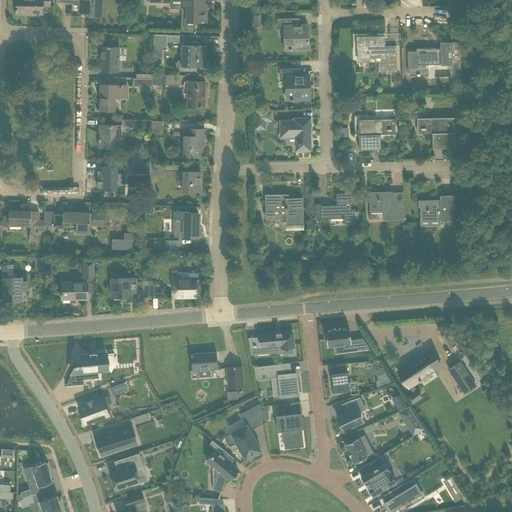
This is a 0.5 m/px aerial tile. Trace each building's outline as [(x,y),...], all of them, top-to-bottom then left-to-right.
[(16,0),(16,15),(42,15),(42,6),(50,6),(49,0),(16,0)] [(100,0),(60,0),(60,2),(79,2),(78,13),(89,13),(89,16),(100,17),(100,0)] [(148,0),(148,3),(169,3),(181,4),(181,9),(181,27),(183,27),(183,31),(195,31),(196,22),(206,22),(206,13),(205,13),(205,4),(202,4),(201,0),(148,0)] [(288,19),(283,19),(283,30),(284,50),(298,50),(308,49),(307,26),(308,26),(308,25),(298,25),(298,19),(288,19)] [(153,61),(162,61),(162,50),(166,50),(167,35),(153,35),(153,61)] [(358,48),(359,62),(382,61),(382,73),(397,72),(397,64),(396,46),(385,46),(384,36),(356,37),(356,48),(358,48)] [(176,64),(176,65),(176,67),(177,68),(177,69),(178,70),(179,70),(180,71),(182,71),(196,71),(196,67),(206,67),(206,46),(197,46),(197,42),(184,41),(184,52),(188,53),(187,57),(181,57),(181,60),(179,60),(179,61),(178,61),(177,62),(176,63),(176,64)] [(416,49),(416,51),(408,51),(408,68),(417,68),(417,64),(427,64),(440,64),(440,65),(454,65),(454,75),(460,75),(460,42),(440,43),(440,51),(435,51),(435,49),(416,49)] [(102,59),(102,71),(118,71),(119,47),(101,47),(101,59),(102,59)] [(290,69),(285,69),(285,79),(285,100),(299,99),(309,99),(309,75),(300,75),(300,68),(290,69)] [(136,78),(152,78),(152,75),(153,69),(136,69),(136,78)] [(166,75),(166,85),(181,86),(181,75),(166,74),(166,75)] [(152,85),(152,79),(132,79),(132,86),(146,87),(146,93),(152,94),(152,85)] [(407,79),(402,82),(405,88),(413,84),(411,81),(409,82),(407,79)] [(187,106),(194,107),(204,107),(204,99),(205,82),(188,81),(187,106)] [(100,110),(114,111),(115,96),(126,97),(126,86),(100,85),(100,110)] [(271,122),(270,112),(254,112),(255,122),(271,122)] [(280,121),(280,137),(295,137),(295,151),(310,151),(310,134),(308,133),(308,126),(310,126),(310,118),(293,118),(294,120),(280,121)] [(417,130),(432,129),(432,148),(454,148),(454,118),(417,119),(417,130)] [(358,120),(359,150),(381,149),(380,130),(395,130),(395,119),(358,120)] [(151,128),(151,127),(151,120),(133,120),(133,128),(151,128)] [(99,147),(109,147),(115,147),(115,139),(121,139),(122,125),(115,125),(99,125),(99,147)] [(183,156),(201,157),(201,146),(203,146),(204,129),(188,129),(188,137),(184,136),(183,156)] [(132,168),(132,173),(150,174),(150,169),(150,164),(150,162),(132,162),(132,168)] [(150,174),(150,176),(162,176),(162,164),(150,164),(150,169),(150,174)] [(117,167),(98,167),(98,189),(116,189),(116,185),(125,185),(125,173),(117,173),(117,167)] [(182,191),(200,192),(200,172),(183,172),(182,191)] [(150,202),(171,203),(172,193),(151,192),(150,202)] [(369,193),(370,203),(370,210),(383,209),(383,218),(387,218),(387,223),(405,222),(403,193),(385,193),(385,192),(369,193)] [(350,210),(350,206),(352,206),(352,193),(336,194),(336,205),(320,206),(320,218),(319,218),(319,225),(329,225),(329,219),(343,218),(343,224),(355,224),(355,210),(350,210)] [(266,195),(265,196),(266,215),(275,215),(286,214),(286,220),(286,224),(302,223),(302,208),(302,198),(287,199),(287,195),(266,195)] [(454,199),(453,195),(439,196),(440,202),(423,202),(423,201),(419,201),(419,207),(420,207),(420,221),(429,221),(429,218),(435,218),(435,221),(450,221),(450,222),(452,222),(452,221),(454,221),(454,203),(455,203),(454,199)] [(29,241),(39,241),(39,232),(44,232),(44,220),(38,220),(38,211),(9,210),(8,225),(29,226),(29,241)] [(173,215),(173,237),(184,237),(184,234),(199,235),(199,224),(198,224),(198,213),(189,213),(189,212),(174,211),(174,215),(173,215)] [(75,233),(89,233),(89,224),(92,224),(92,225),(103,225),(103,213),(63,212),(63,214),(54,214),(54,228),(63,228),(63,222),(75,223),(75,233)] [(113,239),(111,250),(133,254),(136,238),(126,235),(125,242),(113,239)] [(35,271),(44,271),(45,258),(35,257),(35,271)] [(83,260),(84,278),(94,278),(93,260),(83,260)] [(22,290),(27,290),(27,281),(22,281),(22,277),(7,278),(7,265),(1,265),(3,301),(23,300),(22,290)] [(111,279),(111,298),(136,298),(135,278),(111,279)] [(174,280),(175,297),(199,296),(198,279),(174,280)] [(62,293),(60,293),(60,295),(62,295),(62,299),(75,299),(75,298),(87,298),(87,292),(86,282),(61,283),(62,289),(62,293)] [(154,297),(154,285),(142,285),(142,297),(154,297)] [(349,327),(325,330),(327,347),(346,345),(347,352),(369,349),(362,339),(350,340),(349,327)] [(292,332),(260,335),(261,347),(281,345),(282,356),(294,355),(292,332)] [(249,347),(251,355),(258,354),(257,347),(249,347)] [(420,381),(421,381),(420,379),(420,380),(419,379),(419,378),(418,377),(424,372),(426,375),(440,365),(431,351),(409,366),(408,365),(398,372),(408,388),(409,387),(413,393),(407,397),(412,404),(422,398),(417,391),(413,385),(419,381),(420,381)] [(190,354),(191,370),(199,370),(199,377),(209,376),(209,371),(217,371),(216,352),(190,354)] [(76,365),(66,386),(82,384),(84,384),(84,379),(99,378),(98,371),(108,370),(106,353),(97,354),(96,353),(90,353),(90,355),(80,356),(81,364),(76,365)] [(464,393),(475,386),(460,362),(449,369),(464,393)] [(289,363),(254,367),(256,379),(258,379),(258,378),(271,376),(278,375),(281,396),(280,396),(280,398),(300,395),(299,394),(298,394),(296,374),(290,374),(289,365),(290,365),(290,363),(289,363)] [(337,371),(330,372),(333,394),(350,392),(346,364),(336,365),(337,371)] [(226,368),(228,387),(243,386),(241,367),(226,368)] [(379,380),(377,381),(378,387),(391,382),(385,373),(378,376),(379,380)] [(122,383),(109,388),(111,395),(125,390),(122,383)] [(237,390),(227,391),(227,399),(237,399),(237,390)] [(102,398),(78,407),(84,424),(100,418),(99,414),(107,411),(105,405),(111,402),(109,396),(103,398),(102,398)] [(349,411),(337,417),(343,431),(363,422),(358,413),(365,409),(359,397),(345,402),(349,411)] [(404,401),(395,405),(399,411),(407,407),(404,401)] [(225,436),(224,440),(227,445),(231,446),(236,443),(245,459),(253,455),(255,456),(259,454),(260,451),(261,451),(250,431),(263,424),(258,404),(240,414),(246,425),(225,436)] [(285,448),(290,448),(304,447),(301,429),(303,428),(301,413),(292,414),(291,406),(277,408),(278,415),(276,416),(278,432),(283,431),(285,448)] [(398,412),(413,435),(423,429),(409,407),(398,412)] [(146,414),(134,417),(136,423),(148,420),(146,414)] [(94,437),(100,457),(100,456),(112,452),(126,448),(123,439),(135,435),(132,425),(103,435),(104,436),(100,437),(100,436),(94,437)] [(373,451),(379,448),(372,433),(366,436),(373,451)] [(364,434),(344,444),(347,450),(347,451),(348,453),(350,457),(351,457),(354,463),(357,461),(358,463),(365,460),(364,458),(365,457),(374,453),(364,434)] [(221,492),(226,478),(228,480),(237,469),(231,464),(233,458),(220,447),(217,452),(216,451),(207,462),(219,472),(212,489),(221,492)] [(1,449),(1,457),(14,458),(14,450),(1,449)] [(126,468),(109,474),(115,490),(140,482),(136,469),(143,467),(139,454),(123,459),(126,468)] [(367,488),(372,496),(396,481),(380,456),(358,469),(362,476),(360,477),(365,485),(366,484),(368,487),(367,488)] [(36,464),(32,466),(38,486),(43,485),(52,482),(49,472),(49,471),(50,471),(48,463),(46,463),(45,461),(41,462),(41,463),(41,462),(40,463),(37,464),(36,464)] [(451,476),(444,481),(454,497),(461,492),(451,476)] [(409,480),(382,497),(385,502),(383,503),(387,511),(389,511),(397,508),(399,511),(401,511),(416,502),(414,497),(422,492),(416,483),(413,485),(409,480)] [(0,484),(0,491),(10,492),(10,485),(5,484),(0,484)] [(33,488),(21,492),(23,499),(32,496),(35,495),(33,488)] [(0,492),(0,491),(0,498),(12,500),(13,492),(10,492),(0,491),(0,492)] [(139,511),(139,509),(145,507),(143,502),(144,501),(142,493),(124,499),(127,507),(129,506),(130,510),(122,511),(139,511)] [(56,495),(37,502),(39,511),(50,511),(62,508),(60,500),(58,501),(57,498),(56,495)] [(21,499),(20,500),(22,507),(34,503),(32,496),(23,499),(21,499)]
